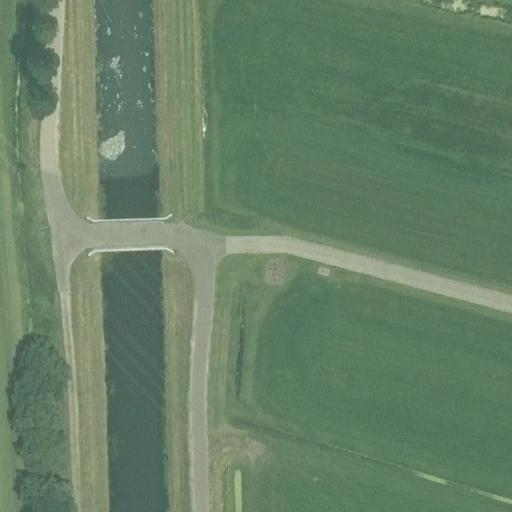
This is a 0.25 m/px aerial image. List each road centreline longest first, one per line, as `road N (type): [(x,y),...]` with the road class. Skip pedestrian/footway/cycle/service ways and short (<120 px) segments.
road 1 (tertiary): [(199,511),(201,261),(189,242),(73,235),(55,212),(47,161),(53,0)]
road 2 (track): [(72,511),(63,226)]
